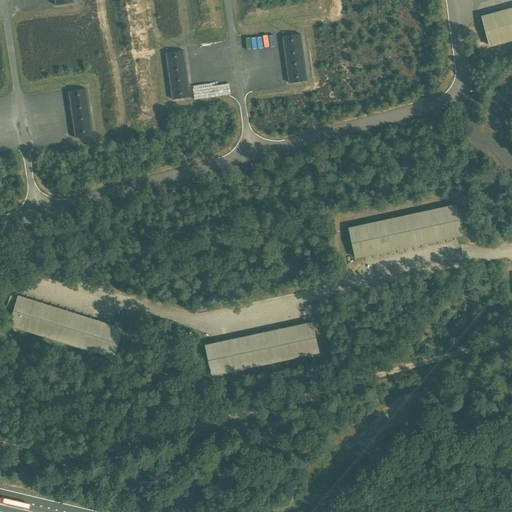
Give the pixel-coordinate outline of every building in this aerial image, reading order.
[(511,9),(486,17),(482,18),(490,46),(511,40),(511,9)] [(282,37),(287,74),(289,84),(306,81),(300,35),(282,37)] [(190,98),(188,86),(183,51),(166,54),(172,100),(190,98)] [(67,92),(73,129),(74,138),(92,136),(85,89),(67,92)] [(355,258),(456,236),(461,235),(455,206),(349,229),(355,258)] [(9,296),(5,308),(11,310),(12,306),(13,302),(13,301),(14,298),(9,296)] [(120,330),(112,327),(17,297),(8,325),(111,358),(120,330)] [(312,324),(211,345),(205,346),(212,375),(318,353),(312,324)]
